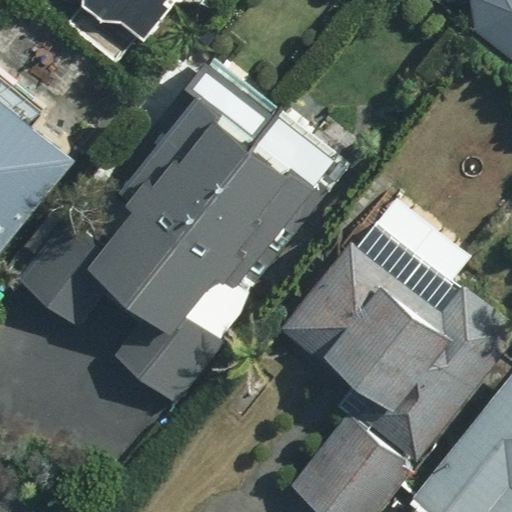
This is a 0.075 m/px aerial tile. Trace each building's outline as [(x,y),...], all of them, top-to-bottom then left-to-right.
[(88,0),(78,13),(128,55),(175,0),(88,0)] [(511,35),(511,0),(486,0),(489,15),(511,35)] [(94,126),(0,49),(0,219),(10,228),(94,126)] [(109,243),(167,289),(124,342),(188,393),(238,331),(201,302),(323,150),(239,83),(109,243)] [(382,511),(458,423),(449,415),(511,340),(511,295),(477,266),(452,295),(368,225),(293,313),(375,382),(301,470),(351,511),(382,511)] [(511,511),(511,375),(402,511),(511,511)]
